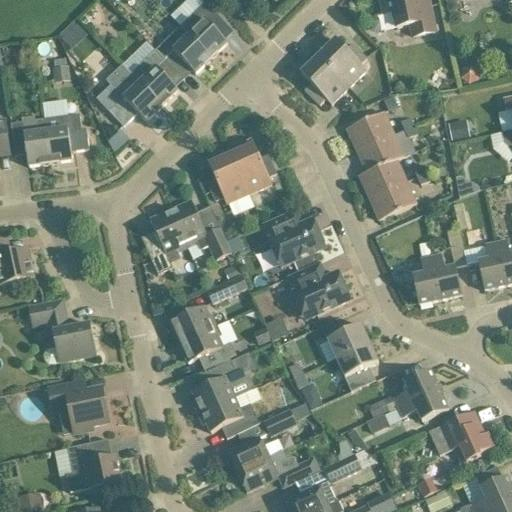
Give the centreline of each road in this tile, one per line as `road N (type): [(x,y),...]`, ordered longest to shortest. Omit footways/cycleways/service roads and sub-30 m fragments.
road 1 (residential): [(464,353),(395,318),(312,143),(251,80)]
road 2 (residential): [(180,511),(170,499),(130,298)]
road 3 (residential): [(112,204),(251,80)]
road 4 (residential): [(130,298),(91,301),(43,211)]
